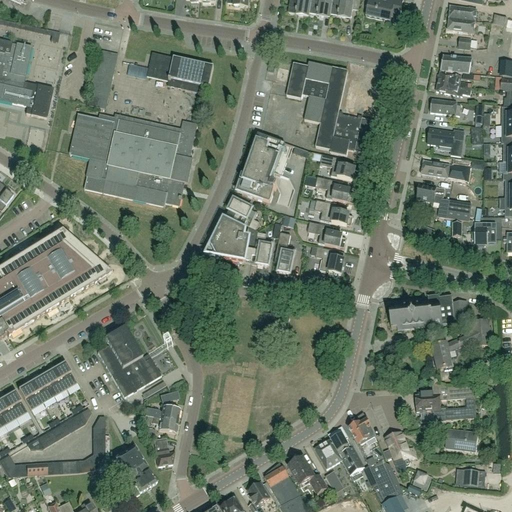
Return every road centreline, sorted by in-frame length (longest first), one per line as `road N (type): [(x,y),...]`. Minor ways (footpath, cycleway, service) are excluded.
road 1 (tertiary): [(191,502),(329,413),(369,268)]
road 2 (residential): [(174,275),(226,179),(261,38)]
road 3 (residential): [(191,502),(180,473),(196,374),(151,286)]
road 4 (tertiary): [(372,254),(413,66)]
road 5 (residential): [(0,376),(151,286)]
road 6 (residential): [(413,66),(261,38)]
road 7 (residential): [(261,38),(122,15)]
road 8 (residential): [(151,286),(92,218),(51,190)]
road 9 (residential): [(295,295),(191,286),(174,275)]
